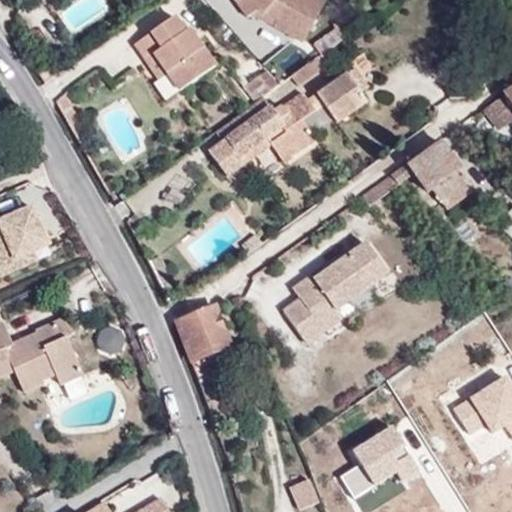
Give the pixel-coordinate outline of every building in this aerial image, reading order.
[(234,0),(247,17),(250,15),(256,9),(263,14),(276,21),(273,27),(302,44),(325,1),(323,0),(234,0)] [(256,9),(250,15),(259,20),(263,14),(256,9)] [(155,54),(168,72),(181,90),(216,67),(190,29),(185,32),(175,17),(134,45),(145,60),(155,54)] [(345,17),(333,25),(341,36),(353,28),(345,17)] [(158,80),(168,72),(155,54),(145,60),(158,80)] [(310,80),(302,69),(294,75),(291,78),(299,88),(310,80)] [(253,82),(264,98),(275,89),(278,88),(266,72),(253,82)] [(247,110),(230,123),(236,132),(222,143),(209,152),(220,165),(223,163),(232,175),(247,164),(241,157),(251,151),(256,157),(269,175),(301,152),(288,134),(308,119),(322,136),(367,104),(346,73),(307,99),(302,92),(273,112),(264,98),(247,110)] [(299,88),(291,78),(281,85),(278,88),(275,89),(284,100),(299,88)] [(511,87),(503,94),(511,107),(511,87)] [(230,123),(215,133),(222,143),(236,132),(230,123)] [(412,161),(408,164),(415,174),(430,193),(434,189),(459,171),(462,168),(440,140),(412,161)] [(247,164),(256,157),(251,151),(241,157),(247,164)] [(391,177),(400,186),(415,174),(408,164),(391,177)] [(473,189),(459,171),(434,189),(449,209),(473,189)] [(370,208),(400,186),(391,177),(361,198),(370,208)] [(511,200),(506,195),(490,212),(511,232),(511,200)] [(0,260),(11,255),(14,261),(31,254),(48,246),(31,210),(6,221),(9,227),(2,230),(0,226),(0,260)] [(9,227),(6,221),(0,223),(0,226),(2,230),(9,227)] [(324,282),(308,294),(330,325),(365,299),(359,291),(411,254),(390,225),(339,263),(336,259),(317,272),(324,282)] [(11,255),(0,260),(0,278),(35,263),(31,254),(14,261),(11,255)] [(174,283),(161,256),(147,262),(161,290),(174,283)] [(180,323),(194,362),(229,348),(215,309),(180,323)] [(3,323),(0,324),(0,379),(14,373),(22,390),(43,380),(55,374),(61,387),(83,376),(67,340),(75,333),(63,321),(13,345),(3,323)] [(511,428),(511,374),(454,407),(475,443),(509,423),(511,428)] [(45,386),(43,380),(22,390),(26,396),(45,386)] [(398,429),(355,447),(362,465),(345,473),(354,496),(415,471),(398,429)] [(180,485),(187,511),(191,511),(197,508),(190,482),(180,485)] [(141,511),(167,511),(161,500),(141,511)] [(108,511),(102,503),(87,511),(108,511)]
